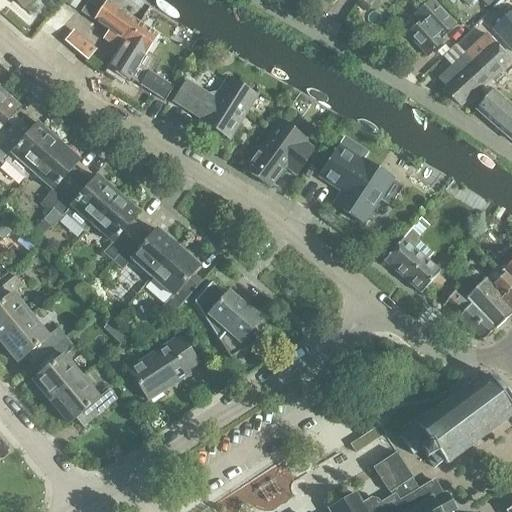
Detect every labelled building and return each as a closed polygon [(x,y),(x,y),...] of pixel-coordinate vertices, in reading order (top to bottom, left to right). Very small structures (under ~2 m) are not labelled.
[(460,0),(470,9),(478,0),(479,0),(488,7),(494,0),(493,0),(460,0)] [(416,16),(422,23),(408,35),(428,58),(445,43),(442,40),(456,27),(433,1),(416,16)] [(119,50),(140,24),(108,2),(102,11),(89,2),(81,13),(95,22),(109,31),(104,40),(119,50)] [(511,13),(493,31),(511,52),(511,13)] [(140,24),(119,50),(107,70),(124,81),(125,80),(135,87),(143,75),(146,77),(141,86),(165,101),(174,87),(150,71),(147,58),(148,56),(146,54),(159,36),(140,24)] [(88,61),(90,59),(94,54),(74,36),(67,44),(88,61)] [(465,56),(473,64),(460,76),(477,92),(511,60),(487,36),(465,56)] [(473,64),(465,56),(438,80),(446,88),(443,91),(462,107),(477,92),(460,76),(473,64)] [(201,122),(223,136),(230,140),(257,97),(228,79),(215,100),(187,83),(174,103),(202,120),(201,122)] [(0,147),(15,131),(6,123),(19,108),(0,91),(0,147)] [(511,142),(511,107),(494,92),(477,111),(511,142)] [(252,176),(271,188),(285,168),(296,176),(315,151),(304,143),(305,141),(280,122),(244,171),(252,175),(252,176)] [(27,178),(32,172),(58,142),(37,124),(24,139),(15,131),(0,147),(0,162),(3,165),(7,160),(27,178)] [(53,209),(75,184),(66,176),(79,161),(58,142),(32,172),(52,191),(43,201),(53,209)] [(365,224),(394,180),(363,160),(362,161),(340,147),(322,174),(344,189),(334,204),(365,224)] [(84,232),(91,225),(117,195),(97,177),(84,191),(75,184),(53,209),(62,217),(64,215),(84,232)] [(113,262),(135,236),(126,229),(139,214),(117,195),(91,225),(112,243),(103,253),(113,262)] [(2,224),(0,226),(0,238),(2,241),(10,232),(2,224)] [(151,278),(178,248),(157,230),(144,244),(135,236),(113,262),(122,270),(131,260),(151,278)] [(440,273),(403,240),(384,262),(421,295),(425,290),(433,297),(445,282),(438,276),(440,273)] [(511,246),(493,266),(496,269),(503,275),(511,282),(511,246)] [(178,248),(151,278),(172,296),(163,306),(173,315),(195,289),(186,281),(199,267),(178,248)] [(503,275),(496,269),(486,279),(471,295),(466,300),(495,330),(511,315),(511,314),(497,301),(501,297),(492,286),(503,275)] [(511,282),(503,275),(492,286),(501,297),(497,301),(511,314),(511,282)] [(0,340),(30,315),(13,295),(23,287),(15,277),(0,289),(0,340)] [(466,300),(471,295),(460,284),(442,307),(483,341),(495,330),(466,300)] [(208,315),(223,328),(227,331),(219,340),(230,358),(258,341),(252,331),(261,321),(228,292),(208,315)] [(40,360),(66,338),(58,329),(48,337),(30,315),(0,340),(0,342),(18,363),(33,351),(40,360)] [(187,372),(198,364),(180,337),(128,371),(148,402),(190,375),(187,372)] [(50,403),(81,377),(64,357),(74,348),(66,338),(40,360),(48,369),(33,382),(50,403)] [(511,416),(511,404),(494,380),(490,376),(488,378),(487,377),(484,379),(485,380),(475,387),(475,386),(472,389),(463,396),(462,396),(459,398),(460,399),(450,406),(449,405),(446,407),(447,408),(437,415),(437,414),(434,417),(425,425),(424,424),(421,426),(422,427),(420,428),(418,424),(400,437),(412,455),(422,449),(427,459),(434,471),(447,462),(449,464),(452,462),(451,461),(461,454),(462,455),(465,453),(464,452),(474,445),(477,443),(486,435),(487,436),(490,434),(489,433),(499,426),(500,427),(503,424),(502,424),(511,417),(511,416)] [(83,428),(91,422),(117,400),(109,390),(99,399),(81,377),(50,403),(69,425),(76,419),(83,428)] [(148,422),(143,425),(136,430),(144,441),(155,433),(150,425),(148,422)] [(380,427),(351,445),(357,454),(385,435),(380,427)] [(451,511),(456,510),(446,494),(443,496),(434,482),(419,491),(417,488),(412,479),(413,479),(396,453),(373,469),(390,494),(391,493),(394,499),(382,507),(378,501),(372,499),(362,505),(356,494),(330,509),(331,511),(451,511)]
